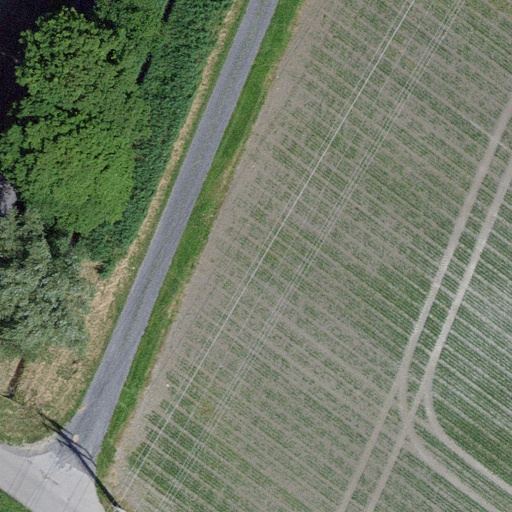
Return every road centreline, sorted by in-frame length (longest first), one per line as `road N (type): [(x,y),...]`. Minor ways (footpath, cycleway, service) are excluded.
road 1 (track): [(281,0),(101,409),(65,511)]
road 2 (track): [(0,212),(87,0)]
